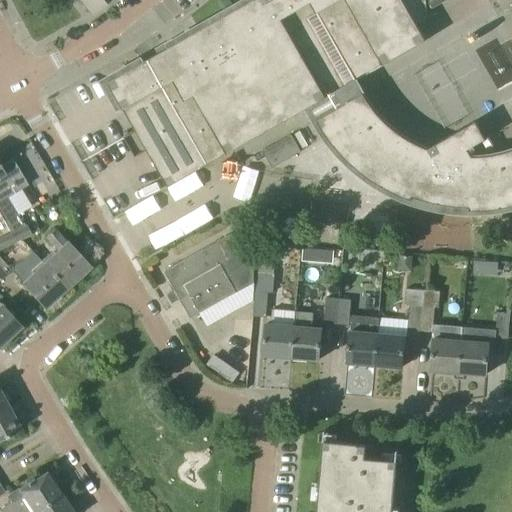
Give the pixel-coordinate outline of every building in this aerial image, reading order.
[(108,0),(80,0),(91,14),(108,0)] [(337,92),(357,80),(426,40),(418,25),(425,21),(427,12),(427,3),(426,0),(252,0),(148,60),(208,165),(337,92)] [(168,187),(208,165),(148,60),(108,82),(168,187)] [(511,149),(509,151),(490,155),(483,141),(486,139),(476,121),(429,148),(416,143),(403,136),(392,127),(381,117),(373,106),(365,95),(357,80),(337,92),(344,105),(317,120),(329,137),(342,154),(357,168),(374,181),(392,191),(411,200),(413,196),(431,202),(451,205),(470,207),(470,210),(483,210),(498,208),(511,205),(511,149)] [(302,152),(301,151),(292,134),(263,151),(273,168),(302,152)] [(0,201),(28,185),(13,159),(1,166),(0,164),(0,201)] [(7,235),(11,244),(32,234),(27,225),(7,235)] [(52,272),(67,288),(90,267),(55,230),(47,238),(58,250),(44,263),(52,272)] [(165,271),(175,290),(191,318),(215,305),(217,309),(218,310),(219,309),(225,306),(226,305),(226,303),(223,300),(254,283),(254,243),(233,233),(165,271)] [(0,249),(11,244),(7,235),(0,238),(0,249)] [(321,249),(302,248),(301,260),(319,262),(321,249)] [(0,279),(11,270),(0,258),(0,279)] [(52,272),(44,263),(31,274),(20,262),(11,270),(46,308),(67,288),(52,272)] [(266,317),(268,292),(273,293),(276,266),(258,265),(254,316),(266,317)] [(410,305),(423,306),(424,290),(407,288),(405,305),(410,305)] [(440,291),(424,290),(423,306),(424,306),(435,307),(439,308),(440,291)] [(338,324),(340,299),(327,298),(324,323),(338,324)] [(379,317),(350,315),(351,300),(340,299),(338,324),(351,325),(348,363),(377,365),(379,334),(377,334),(379,317)] [(0,348),(0,349),(10,341),(7,338),(21,326),(0,303),(0,348)] [(408,330),(421,331),(424,306),(423,306),(410,305),(408,330)] [(433,332),(434,325),(435,307),(424,306),(421,331),(433,332)] [(293,358),(297,311),(272,309),(271,324),(266,324),(264,355),(293,358)] [(322,329),(311,328),(313,313),(297,311),(293,358),(319,360),(322,329)] [(496,338),(509,339),(509,337),(511,314),(498,313),(497,330),(496,338)] [(434,325),(433,332),(434,333),(431,370),(460,372),(464,327),(434,325)] [(490,337),(496,338),(497,330),(464,327),(460,372),(487,375),(490,337)] [(379,334),(377,365),(403,367),(406,336),(379,334)] [(0,439),(20,428),(7,404),(0,407),(0,439)] [(324,441),(319,501),(317,511),(392,511),(397,461),(366,458),(367,445),(358,445),(358,444),(324,441)] [(33,511),(60,494),(46,472),(34,480),(33,479),(18,489),(6,497),(10,502),(0,508),(0,510),(1,511),(33,511)] [(33,511),(72,511),(60,494),(33,511)]
